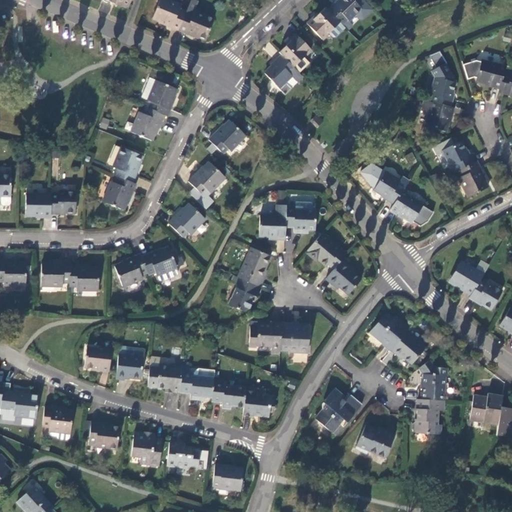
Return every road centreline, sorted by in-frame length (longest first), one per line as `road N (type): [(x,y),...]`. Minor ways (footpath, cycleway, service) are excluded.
road 1 (residential): [(0,238),(108,238),(138,226),(219,76)]
road 2 (residential): [(276,455),(239,435),(64,382),(0,350)]
road 3 (tertiary): [(219,76),(305,146),(406,269)]
road 4 (tertiary): [(41,0),(219,76)]
road 5 (tertiary): [(406,269),(511,365)]
road 6 (residential): [(406,269),(511,204)]
